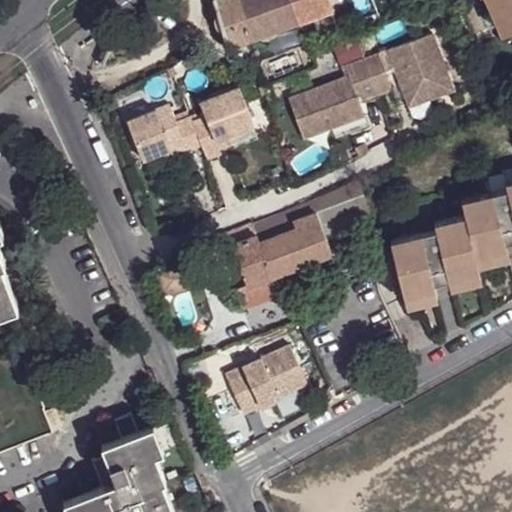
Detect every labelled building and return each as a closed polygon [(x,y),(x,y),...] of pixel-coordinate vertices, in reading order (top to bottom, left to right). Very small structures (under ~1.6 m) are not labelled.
[(242,13),(237,0),(212,0),(226,46),(246,39),(238,16),(242,13)] [(246,39),(329,9),(325,0),(237,0),(242,13),(238,16),(246,39)] [(511,0),(485,0),(499,34),(511,28),(511,0)] [(431,40),(385,55),(386,60),(390,73),(403,113),(409,111),(429,105),(449,99),(431,40)] [(377,63),(375,59),(360,63),(373,101),(387,96),(381,76),(377,63)] [(386,60),(377,63),(381,76),(390,73),(386,60)] [(360,63),(346,68),(350,79),(358,105),(373,101),(360,63)] [(350,79),(345,81),(354,106),(358,105),(350,79)] [(345,81),(281,101),(295,141),(359,120),(354,106),(345,81)] [(185,121),(194,146),(196,154),(212,149),(208,140),(220,135),(247,125),(233,87),(193,101),(199,116),(185,121)] [(162,103),(118,119),(133,159),(153,152),(174,145),(177,152),(194,146),(185,121),(183,116),(169,121),(162,103)] [(429,105),(409,111),(411,118),(421,121),(433,118),(429,105)] [(208,140),(212,149),(224,144),(220,135),(208,140)] [(174,145),(153,152),(156,159),(177,152),(174,145)] [(387,244),(401,299),(432,292),(430,286),(475,273),(474,267),(471,258),(502,250),(501,243),(511,240),(511,180),(499,183),(502,189),(456,202),(461,216),(429,225),(431,232),(387,244)] [(254,242),(267,275),(328,252),(313,211),(288,221),(292,228),(254,242)] [(226,238),(249,228),(246,222),(223,231),(226,238)] [(265,276),(267,275),(254,242),(249,228),(226,238),(243,285),(232,288),(239,309),(273,297),(265,276)] [(0,312),(19,305),(3,263),(7,260),(0,241),(0,312)] [(471,258),(474,267),(505,259),(502,250),(471,258)] [(187,261),(174,266),(179,278),(193,274),(187,261)] [(267,275),(265,276),(273,297),(285,292),(267,275)] [(288,344),(223,374),(242,414),(259,405),(272,399),(306,383),(288,344)] [(0,449),(51,429),(23,357),(0,366),(0,449)] [(274,403),(272,399),(259,405),(261,410),(274,403)] [(112,439),(131,433),(124,415),(105,423),(112,439)] [(144,427),(154,453),(162,451),(151,424),(144,427)] [(66,511),(173,511),(162,482),(165,482),(154,453),(144,427),(131,433),(112,439),(101,445),(105,456),(93,461),(103,488),(63,502),(66,511)]
